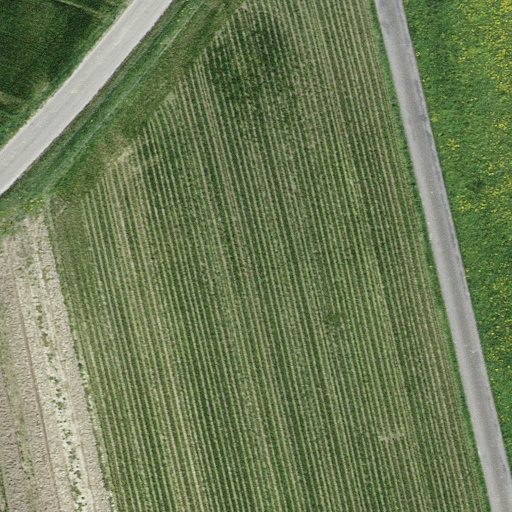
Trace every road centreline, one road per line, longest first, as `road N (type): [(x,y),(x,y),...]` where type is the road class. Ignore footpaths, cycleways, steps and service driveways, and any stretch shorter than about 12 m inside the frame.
road 1 (unclassified): [(506,511),(390,0)]
road 2 (unclassified): [(0,174),(151,0)]
